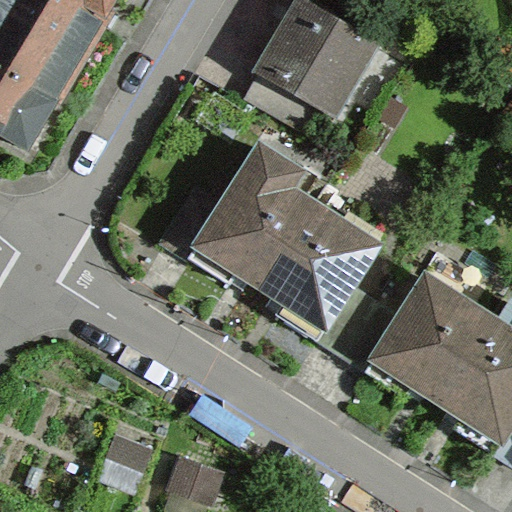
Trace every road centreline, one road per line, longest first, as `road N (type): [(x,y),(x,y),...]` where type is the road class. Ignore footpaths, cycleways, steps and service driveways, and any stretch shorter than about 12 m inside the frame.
road 1 (residential): [(39,267),(432,511)]
road 2 (residential): [(200,0),(39,267)]
